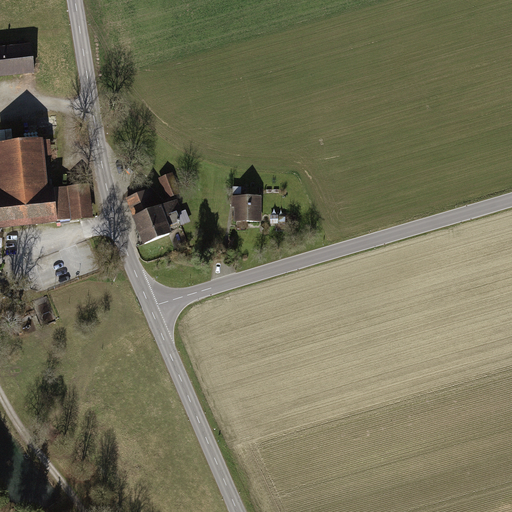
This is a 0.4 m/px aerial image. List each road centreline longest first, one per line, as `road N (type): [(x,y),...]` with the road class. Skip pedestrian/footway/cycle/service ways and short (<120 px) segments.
road 1 (tertiary): [(150,307),(511,202)]
road 2 (secondary): [(75,0),(108,192),(150,307)]
road 3 (secondary): [(238,511),(150,307)]
road 4 (track): [(0,392),(83,511)]
